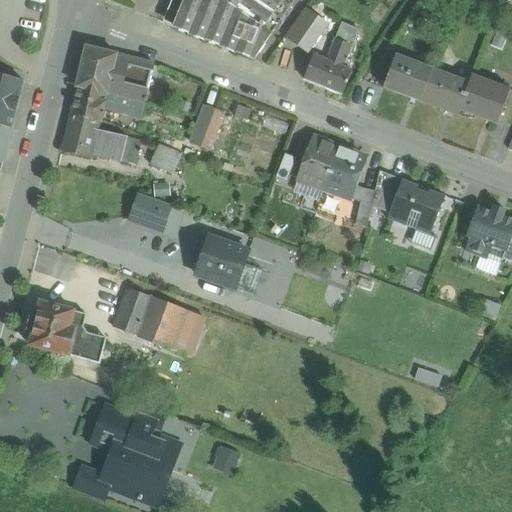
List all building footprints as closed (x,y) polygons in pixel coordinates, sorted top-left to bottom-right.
[(174,0),(165,22),(175,26),(182,10),(177,8),(180,0),(174,0)] [(213,44),(232,7),(221,0),(180,0),(177,8),(182,10),(175,26),(174,29),(213,44)] [(281,20),(252,0),(221,0),(232,7),(271,35),(281,20)] [(291,7),(281,0),(252,0),(281,20),(291,7)] [(232,7),(213,44),(237,54),(237,53),(255,60),(272,35),(271,35),(232,7)] [(305,9),(285,39),(306,53),(327,24),(305,9)] [(358,30),(342,23),(335,40),(352,46),(352,45),(354,45),(358,37),(356,36),(358,30)] [(352,46),(335,40),(327,61),(343,68),(352,46)] [(154,66),(116,57),(116,56),(87,49),(78,87),(145,103),(154,66)] [(327,61),(314,56),(304,80),(342,96),(352,71),(343,68),(327,61)] [(433,71),(396,56),(384,88),(421,103),(433,71)] [(469,84),(433,71),(421,103),(458,116),(473,77),(472,77),(469,84)] [(24,82),(0,75),(0,125),(12,129),(24,82)] [(510,91),(473,77),(458,116),(459,117),(461,111),(498,125),(510,91)] [(145,103),(78,87),(71,115),(101,122),(105,104),(143,114),(145,103)] [(216,111),(205,106),(197,128),(208,132),(216,111)] [(250,112),(238,108),(235,117),(246,121),(250,112)] [(206,137),(202,148),(211,151),(225,114),(216,111),(208,132),(206,137)] [(71,115),(61,152),(92,159),(99,132),(101,122),(71,115)] [(118,120),(110,118),(108,124),(117,127),(118,120)] [(12,129),(0,125),(0,162),(2,164),(3,162),(12,129)] [(197,128),(195,133),(206,137),(208,132),(197,128)] [(128,138),(99,132),(92,159),(93,156),(122,163),(128,138)] [(206,137),(195,133),(191,144),(202,148),(206,137)] [(141,142),(128,138),(122,163),(135,166),(141,142)] [(340,149),(314,139),(298,180),(324,190),(340,149)] [(182,155),(159,145),(150,166),(173,175),(182,155)] [(366,159),(340,149),(324,190),(360,204),(364,190),(356,187),(366,159)] [(297,159),(285,155),(277,178),(288,182),(297,159)] [(211,159),(208,166),(230,174),(232,167),(211,159)] [(403,181),(380,172),(375,192),(372,207),(390,214),(403,181)] [(428,195),(417,191),(419,187),(403,181),(390,214),(388,220),(431,237),(445,197),(429,191),(428,195)] [(375,192),(364,190),(360,204),(356,225),(367,229),(372,207),(375,192)] [(171,207),(140,196),(131,222),(162,233),(171,207)] [(492,213),(478,208),(467,238),(470,239),(465,252),(487,260),(487,259),(501,264),(502,261),(505,252),(507,253),(511,239),(511,220),(503,217),(506,212),(494,208),(492,213)] [(248,253),(210,239),(197,276),(235,289),(248,253)] [(511,239),(507,253),(505,252),(502,261),(503,261),(504,260),(511,263),(511,239)] [(238,289),(256,295),(263,271),(246,265),(238,289)] [(187,299),(131,278),(127,289),(128,289),(182,310),(187,299)] [(182,310),(128,289),(114,329),(136,337),(136,338),(187,358),(202,317),(182,310)] [(206,306),(187,299),(182,310),(202,317),(206,306)] [(87,316),(40,304),(37,319),(30,317),(26,330),(33,332),(29,347),(68,357),(69,356),(100,365),(106,339),(86,334),(83,329),(87,316)] [(416,379),(440,387),(444,377),(419,368),(416,379)] [(134,421),(154,429),(160,431),(167,414),(140,403),(135,419),(134,421)] [(135,419),(106,407),(91,445),(112,453),(115,445),(127,449),(117,472),(107,468),(104,476),(112,480),(109,490),(158,508),(167,483),(154,478),(159,467),(172,471),(181,447),(163,439),(161,444),(150,440),(154,429),(134,421),(135,419)] [(233,476),(241,454),(221,446),(213,468),(233,476)] [(112,480),(104,476),(82,468),(75,490),(104,501),(109,490),(112,480)]
